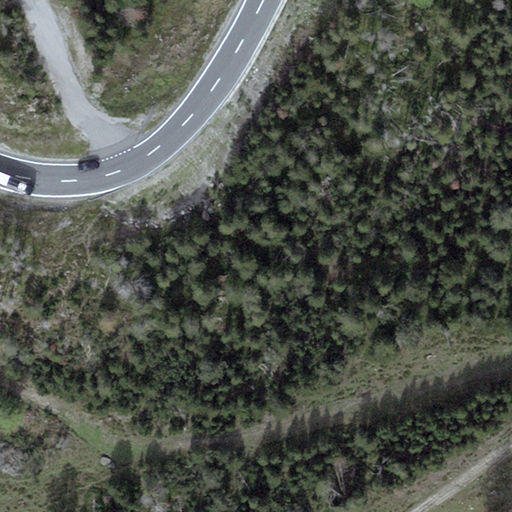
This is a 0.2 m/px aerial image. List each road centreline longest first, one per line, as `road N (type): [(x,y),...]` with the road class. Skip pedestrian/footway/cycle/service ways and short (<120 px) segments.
road 1 (primary): [(0,169),(66,181),(113,173),(151,152),(201,103),(263,0)]
road 2 (track): [(126,167),(78,102),(30,0)]
